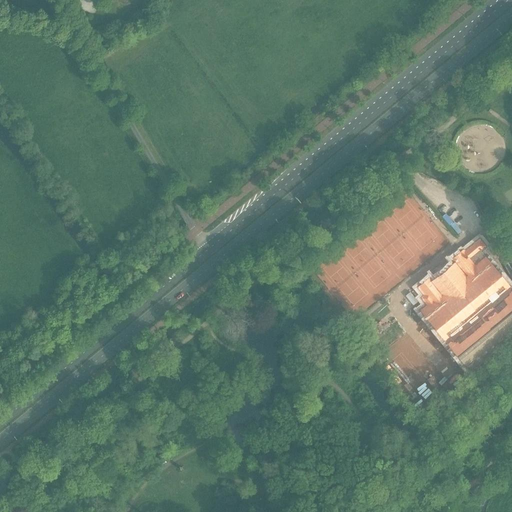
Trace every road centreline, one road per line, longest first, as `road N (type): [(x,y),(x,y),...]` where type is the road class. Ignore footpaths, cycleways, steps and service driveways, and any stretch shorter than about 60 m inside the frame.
road 1 (primary): [(0,441),(511,16)]
road 2 (primary): [(507,0),(0,420)]
road 3 (track): [(361,511),(511,388)]
